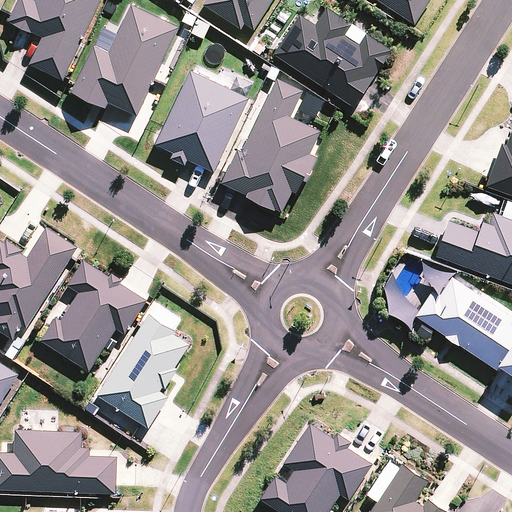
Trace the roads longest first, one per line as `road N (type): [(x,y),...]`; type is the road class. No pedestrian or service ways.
road 1 (residential): [(323,280),(506,0)]
road 2 (residential): [(271,291),(0,116)]
road 3 (residential): [(334,340),(511,454)]
road 4 (residential): [(188,511),(204,470),(280,348)]
